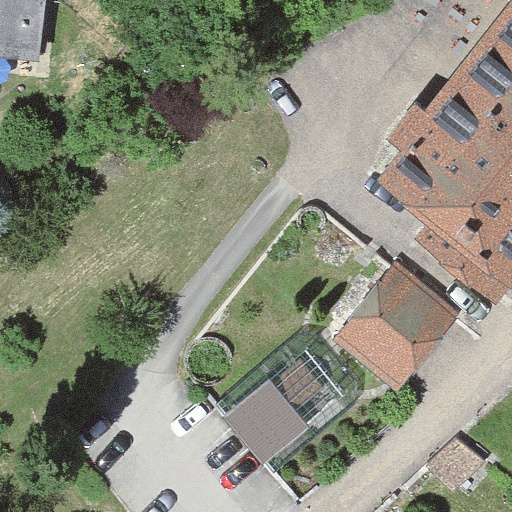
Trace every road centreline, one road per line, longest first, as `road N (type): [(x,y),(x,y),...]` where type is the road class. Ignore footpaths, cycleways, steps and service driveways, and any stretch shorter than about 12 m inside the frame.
road 1 (residential): [(201,511),(150,449),(137,412),(141,375),(417,26)]
road 2 (residential): [(331,511),(511,344)]
